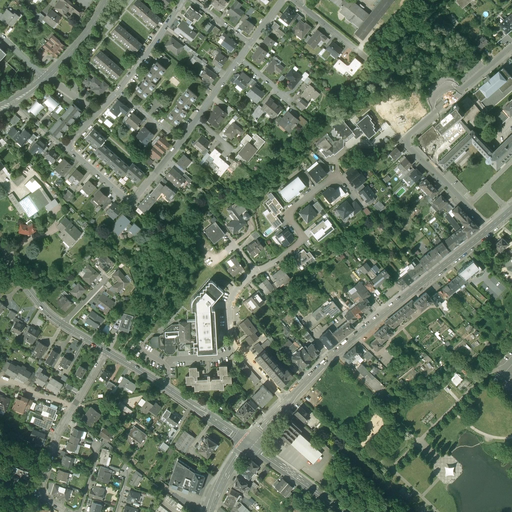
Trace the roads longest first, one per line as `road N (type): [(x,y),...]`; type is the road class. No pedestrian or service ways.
road 1 (tertiary): [(286,402),(488,229)]
road 2 (residential): [(488,229),(406,138),(511,45)]
road 3 (secondary): [(106,351),(248,442)]
road 4 (residential): [(286,402),(230,328),(233,298),(257,271)]
road 5 (residential): [(257,271),(299,242),(290,211),(336,176)]
road 6 (residential): [(73,408),(41,489),(69,511)]
